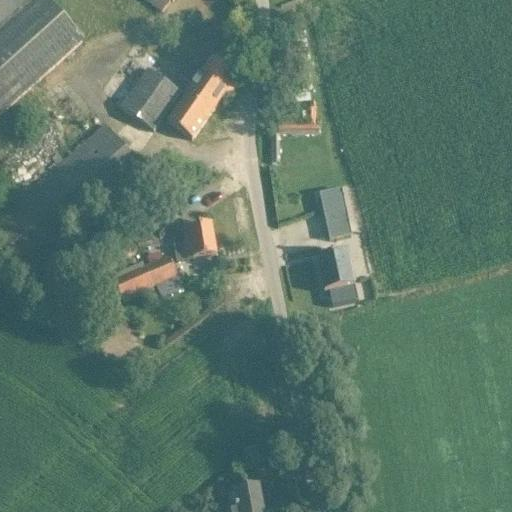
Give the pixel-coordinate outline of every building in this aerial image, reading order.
[(0,0),(0,29),(33,0),(0,0)] [(0,116),(82,42),(44,0),(37,0),(0,33),(0,116)] [(141,0),(162,15),(172,0),(141,0)] [(213,59),(204,72),(194,65),(183,82),(192,88),(167,125),(192,142),(238,77),(213,59)] [(120,109),(152,131),(179,92),(147,70),(120,109)] [(0,250),(25,280),(147,175),(106,127),(0,218),(0,250)] [(318,130),(278,130),(278,138),(318,138),(318,130)] [(279,138),(271,138),(271,166),(279,166),(279,138)] [(341,191),(319,196),(324,217),(328,232),(349,227),(346,211),(341,191)] [(307,212),(281,221),(287,240),(313,231),(307,212)] [(177,264),(196,261),(216,257),(211,226),(191,230),(181,231),(183,245),(174,247),(177,264)] [(335,257),(317,261),(325,295),(329,294),(332,309),(357,304),(354,288),(347,254),(335,257)] [(179,279),(170,258),(114,284),(123,305),(179,279)] [(219,511),(262,511),(258,489),(238,493),(235,494),(237,509),(222,511),(220,511),(219,511)]
